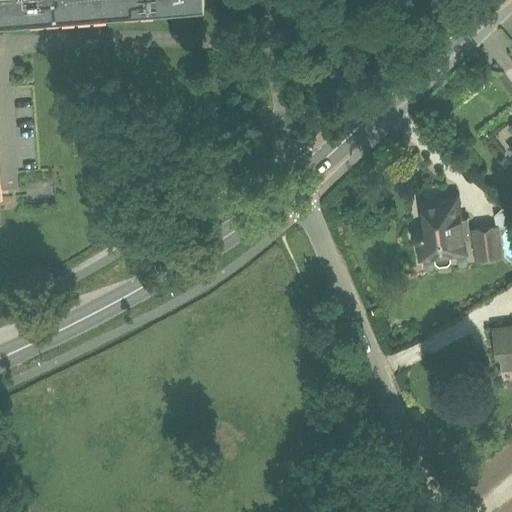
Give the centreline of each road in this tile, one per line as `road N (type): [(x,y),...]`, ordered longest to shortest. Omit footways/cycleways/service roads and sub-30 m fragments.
road 1 (unclassified): [(436,511),(296,184)]
road 2 (secondary): [(62,328),(168,274),(296,184)]
road 3 (secondary): [(296,184),(489,0)]
road 4 (residential): [(296,184),(272,0)]
